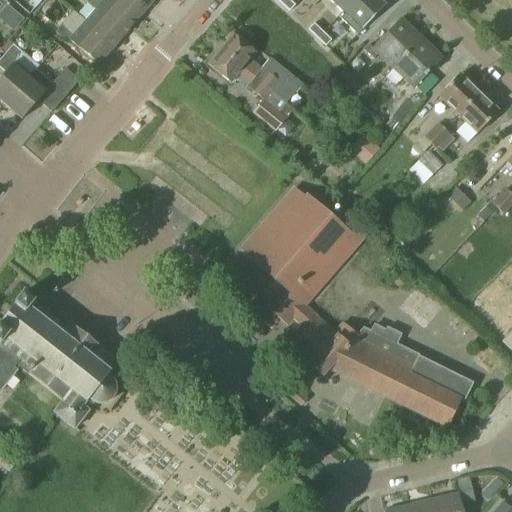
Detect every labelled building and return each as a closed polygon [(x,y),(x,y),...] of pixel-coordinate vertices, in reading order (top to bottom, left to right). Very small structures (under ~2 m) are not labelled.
[(95,10),(85,21),(115,47),(130,29),(97,0),(86,0),(85,1),(95,10)] [(97,0),(130,29),(146,11),(133,0),(97,0)] [(133,0),(146,11),(155,0),(133,0)] [(296,6),(289,0),(284,0),(281,3),(290,12),(296,6)] [(339,17),(355,0),(329,0),(343,12),(339,17)] [(382,0),(355,0),(339,17),(358,35),(387,4),(382,0)] [(0,14),(0,16),(17,30),(27,17),(9,3),(0,14)] [(51,26),(44,20),(40,25),(47,31),(51,26)] [(115,47),(85,21),(71,37),(61,29),(55,36),(65,44),(69,40),(99,65),(114,48),(115,47)] [(419,43),(423,40),(416,33),(412,36),(398,23),(372,49),(368,45),(363,51),(374,60),(378,56),(393,70),(419,43)] [(323,32),(315,24),(309,30),(318,38),(323,32)] [(332,41),(323,32),(318,38),(327,46),(332,41)] [(221,51),(287,105),(302,86),(270,60),(262,69),(250,60),(255,53),(233,35),(221,51)] [(433,56),(419,43),(393,70),(414,90),(443,59),(436,53),(433,56)] [(0,100),(6,106),(29,79),(12,65),(22,53),(13,45),(0,60),(0,67),(6,73),(0,79),(0,100)] [(287,105),(221,51),(208,66),(230,84),(236,77),(265,101),(252,116),(276,135),(295,111),(287,105)] [(29,79),(6,106),(22,120),(37,103),(50,114),(79,81),(65,69),(53,84),(36,70),(29,79)] [(458,116),(479,94),(460,75),(438,97),(458,116)] [(479,94),(458,116),(477,135),(498,112),(479,94)] [(400,111),(395,118),(387,128),(394,134),(403,124),(408,117),(400,111)] [(430,146),(445,131),(439,126),(425,140),(430,146)] [(451,137),(445,131),(430,146),(436,151),(451,137)] [(366,166),(382,149),(365,133),(349,150),(366,166)] [(284,148),(293,157),(298,152),(288,144),(284,148)] [(425,184),(442,165),(427,151),(409,170),(425,184)] [(339,336),(335,332),(306,307),(367,236),(348,220),(342,227),(307,196),(305,198),(294,188),(240,251),(250,260),(249,261),(258,269),(242,287),(288,327),(293,320),(306,332),(290,350),(293,353),(310,368),(339,336)] [(456,189),(448,198),(463,212),(471,204),(456,189)] [(511,194),(506,189),(490,204),(497,211),(511,194)] [(511,206),(511,194),(497,211),(502,216),(511,206)] [(487,220),(497,211),(490,204),(480,213),(487,220)] [(441,256),(467,230),(456,219),(430,244),(441,256)] [(66,328),(52,317),(22,294),(13,305),(15,306),(11,311),(6,317),(1,324),(0,324),(0,392),(0,393),(17,371),(16,370),(19,367),(54,395),(63,401),(53,413),(60,418),(75,430),(89,412),(83,407),(89,400),(91,402),(94,403),(96,405),(101,405),(104,405),(105,405),(110,402),(112,399),(114,397),(116,394),(115,392),(116,390),(116,388),(115,386),(114,384),(114,382),(112,381),(111,380),(107,376),(110,372),(105,369),(113,358),(69,324),(66,328)] [(481,312),(474,306),(467,314),(474,320),(481,312)] [(509,329),(495,316),(482,329),(496,343),(509,329)] [(339,336),(310,368),(321,378),(329,370),(447,428),(461,401),(464,403),(473,384),(396,345),(399,338),(386,332),(383,338),(364,328),(357,336),(343,323),(335,332),(339,336)] [(378,437),(386,421),(377,416),(369,432),(378,437)] [(0,450),(0,468),(4,472),(13,460),(0,450)] [(460,493),(469,491),(471,486),(470,478),(457,481),(460,493)] [(498,478),(482,494),(488,500),(504,485),(498,478)] [(433,500),(436,511),(462,511),(459,494),(433,500)] [(410,506),(409,506),(409,511),(436,511),(433,500),(410,506)] [(511,511),(511,509),(505,503),(496,511),(511,511)]
